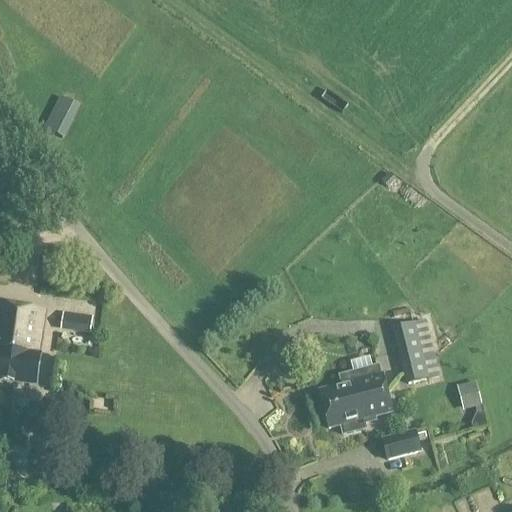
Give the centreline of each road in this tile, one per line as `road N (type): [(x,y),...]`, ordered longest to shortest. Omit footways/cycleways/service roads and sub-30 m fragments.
road 1 (unclassified): [(293,511),(253,428),(79,231)]
road 2 (track): [(432,191),(166,0)]
road 3 (unclassified): [(79,231),(0,135)]
